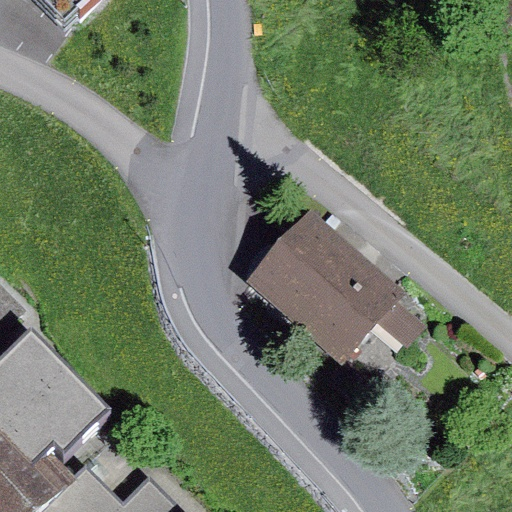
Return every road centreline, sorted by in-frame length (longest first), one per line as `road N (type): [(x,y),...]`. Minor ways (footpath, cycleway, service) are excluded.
road 1 (residential): [(221,117),(360,213),(511,343)]
road 2 (residential): [(386,511),(235,346),(220,313),(204,212)]
road 3 (residential): [(204,212),(82,112),(0,68)]
